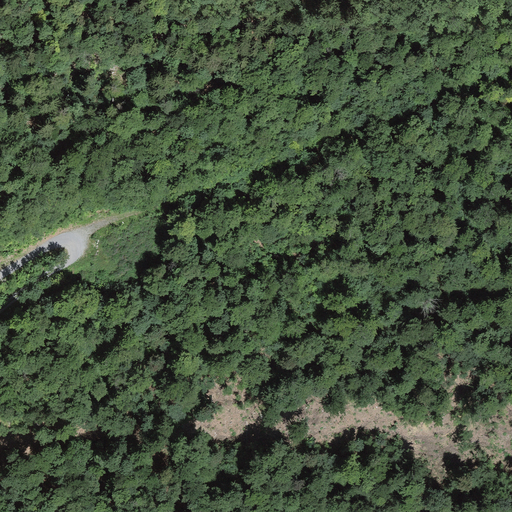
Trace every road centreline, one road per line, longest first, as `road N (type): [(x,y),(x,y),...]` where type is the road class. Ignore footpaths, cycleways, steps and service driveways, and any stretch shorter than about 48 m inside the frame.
road 1 (track): [(511,57),(262,147),(99,223)]
road 2 (track): [(0,317),(66,267),(99,223),(66,218),(0,250)]
